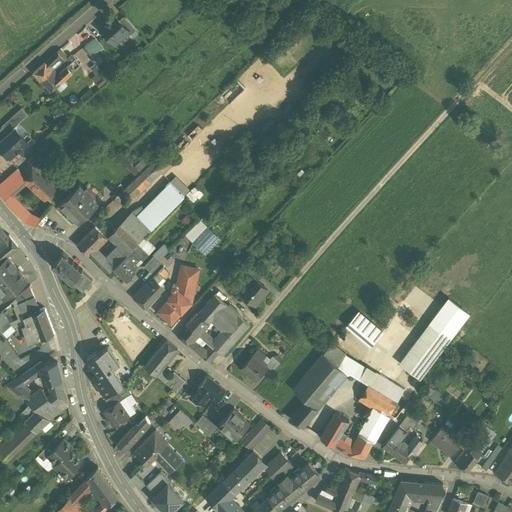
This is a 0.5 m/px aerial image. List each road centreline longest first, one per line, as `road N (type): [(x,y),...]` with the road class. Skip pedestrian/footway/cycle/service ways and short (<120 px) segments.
road 1 (track): [(511,56),(292,298)]
road 2 (secondary): [(30,244),(70,327),(92,425),(140,511)]
road 3 (residential): [(30,244),(46,240),(75,252),(222,380)]
road 4 (residential): [(222,380),(338,458)]
